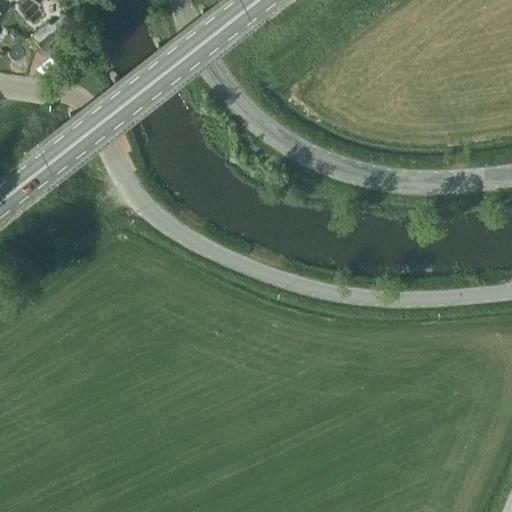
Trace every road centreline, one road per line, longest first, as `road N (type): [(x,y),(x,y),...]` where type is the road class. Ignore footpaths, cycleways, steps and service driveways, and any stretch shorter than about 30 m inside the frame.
road 1 (unclassified): [(511,290),(389,299),(250,267),(150,213),(84,108),(0,86)]
road 2 (tertiary): [(511,175),(375,176),(301,153),(224,89),(179,0)]
road 3 (primary): [(0,202),(259,0)]
